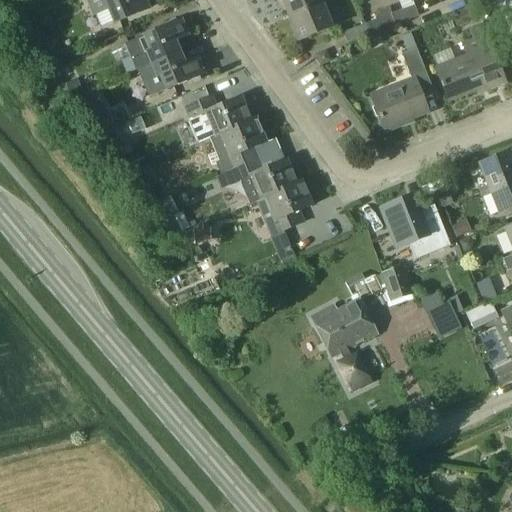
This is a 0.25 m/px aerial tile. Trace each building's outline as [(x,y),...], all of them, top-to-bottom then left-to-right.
[(85,0),(92,17),(107,11),(113,24),(148,10),(144,0),(85,0)] [(319,0),(280,0),(288,19),(321,5),(319,0)] [(321,5),(288,19),(298,43),(331,29),(321,5)] [(377,20),(365,25),(370,37),(395,27),(391,15),(389,8),(375,13),(377,20)] [(472,8),(455,15),(460,27),(477,20),(472,8)] [(143,38),(124,45),(135,73),(154,65),(179,54),(174,43),(187,37),(181,22),(143,38)] [(365,25),(342,34),(347,45),(370,37),(365,25)] [(411,81),(370,97),(384,133),(413,122),(412,120),(427,114),(422,101),(434,96),(412,35),(402,39),(407,53),(402,55),(411,81)] [(466,57),(434,69),(448,104),(485,90),(486,93),(505,85),(486,36),(462,45),(466,57)] [(179,54),(154,65),(165,91),(203,76),(197,60),(184,65),(179,54)] [(210,98),(185,109),(190,120),(200,145),(210,141),(215,139),(221,136),(221,135),(250,123),(240,99),(215,109),(210,98)] [(215,139),(210,141),(220,163),(216,165),(220,176),(230,172),(255,161),(251,150),(266,144),(255,120),(250,123),(221,135),(221,136),(215,139)] [(511,162),(508,154),(478,166),(488,191),(511,181),(511,162)] [(255,161),(230,172),(235,183),(240,181),(250,206),(255,203),(266,199),(266,198),(296,185),(295,185),(286,161),(260,172),(255,161)] [(511,181),(488,191),(498,216),(511,210),(511,181)] [(266,199),(255,203),(264,226),(271,223),(276,235),(302,225),(304,224),(299,212),(311,207),(301,183),(295,185),(296,185),(266,198),(266,199)] [(412,195),(381,207),(397,248),(408,244),(415,260),(448,247),(433,208),(419,213),(412,195)] [(158,202),(155,203),(173,239),(183,234),(183,233),(196,227),(194,222),(188,225),(184,218),(181,220),(170,197),(158,203),(158,202)] [(511,256),(502,261),(507,273),(511,271),(511,256)] [(404,267),(380,275),(390,303),(412,297),(404,267)] [(436,292),(418,301),(425,315),(433,332),(456,320),(448,303),(443,306),(436,292)] [(455,298),(449,300),(453,309),(459,306),(455,298)] [(333,307),(310,319),(314,327),(314,328),(326,351),(328,351),(332,359),(339,355),(341,359),(335,362),(347,386),(348,386),(351,391),(370,381),(367,376),(369,375),(356,351),(348,355),(346,351),(376,336),(372,328),(360,304),(359,305),(357,301),(336,313),(333,307)] [(464,311),(473,335),(498,326),(489,302),(464,311)] [(511,307),(500,313),(511,337),(511,307)]
